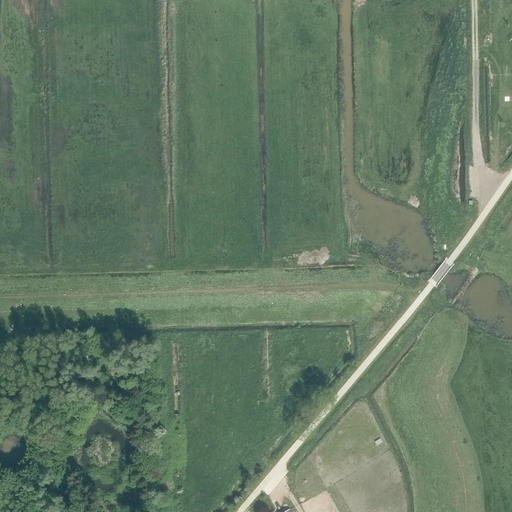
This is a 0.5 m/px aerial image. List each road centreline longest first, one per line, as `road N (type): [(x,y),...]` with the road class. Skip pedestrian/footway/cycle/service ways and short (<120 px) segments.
road 1 (unclassified): [(239,511),(511,174)]
road 2 (track): [(487,208),(476,167),(472,0)]
